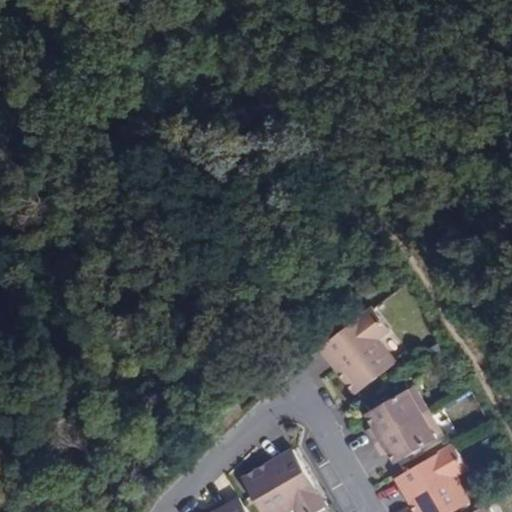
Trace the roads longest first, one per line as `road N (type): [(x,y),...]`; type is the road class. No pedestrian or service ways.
road 1 (residential): [(375,511),(323,420),(294,405),(264,412),(225,444),(165,511)]
road 2 (track): [(0,34),(154,55),(230,2)]
